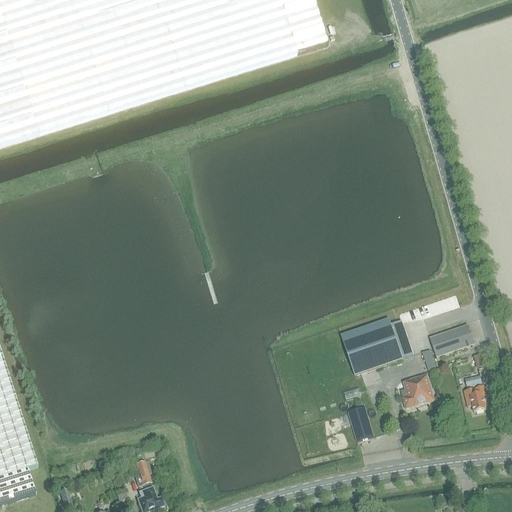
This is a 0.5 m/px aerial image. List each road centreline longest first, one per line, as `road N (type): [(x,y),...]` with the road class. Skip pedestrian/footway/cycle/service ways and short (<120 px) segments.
road 1 (track): [(413,66),(0,195)]
road 2 (unclassified): [(511,413),(395,0)]
road 3 (tertiary): [(511,456),(344,480),(230,511)]
